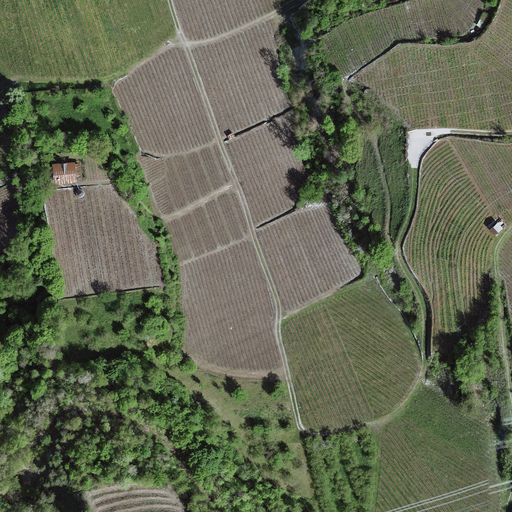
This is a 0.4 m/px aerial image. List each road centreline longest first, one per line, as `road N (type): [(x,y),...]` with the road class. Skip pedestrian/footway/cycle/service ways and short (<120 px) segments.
road 1 (track): [(173,0),(283,316),(276,337),(299,426)]
road 2 (track): [(0,63),(9,76),(111,77),(187,39)]
road 3 (track): [(511,226),(497,243),(491,271),(511,420)]
